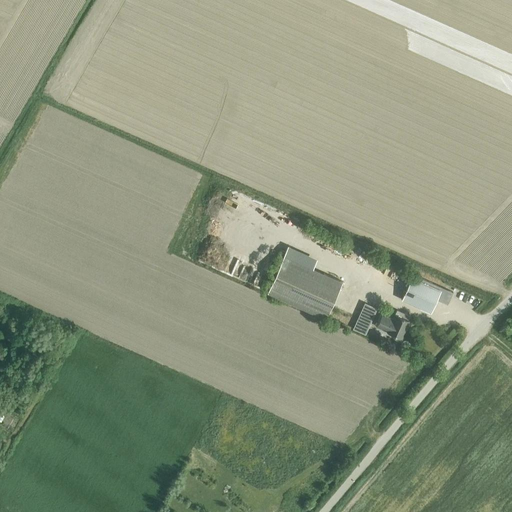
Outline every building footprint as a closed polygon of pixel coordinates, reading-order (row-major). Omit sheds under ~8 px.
[(268,292),(325,318),(342,281),(285,255),(268,292)] [(384,277),(386,295),(400,294),(398,276),(384,277)] [(411,277),(401,299),(431,312),(437,299),(439,300),(441,297),(447,300),(452,290),(423,277),(421,281),(411,277)] [(353,328),(358,330),(363,319),(370,322),(376,308),(365,303),(358,317),(353,328)] [(409,320),(409,319),(410,315),(397,309),(393,318),(382,313),(376,325),(387,330),(387,331),(401,338),(409,320)] [(452,359),(463,349),(459,345),(448,355),(452,359)] [(75,493),(78,489),(70,484),(68,488),(75,493)] [(140,502),(133,511),(142,511),(146,506),(140,502)]
